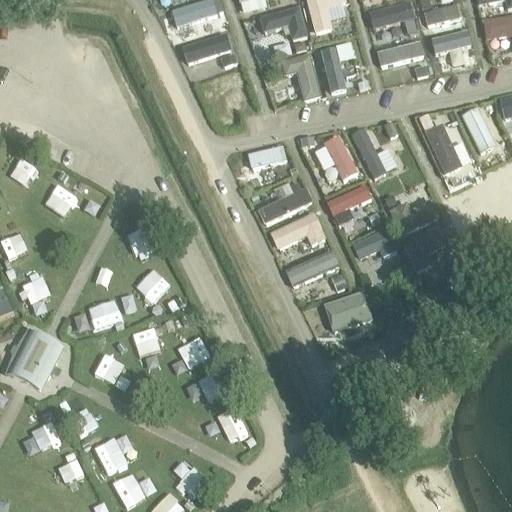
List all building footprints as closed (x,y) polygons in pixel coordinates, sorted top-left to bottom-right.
[(208,0),(169,13),(176,34),(216,20),(209,0),(208,0)] [(307,0),(317,38),(335,34),(329,11),(349,6),(347,0),(307,0)] [(511,0),(479,0),(484,19),(511,12),(511,0)] [(429,2),(420,4),(423,16),(432,14),(429,2)] [(370,31),(416,26),(414,8),(368,13),(370,31)] [(262,18),(265,35),(292,30),(294,44),(308,41),(303,11),(262,18)] [(511,18),(485,23),(488,44),(511,40),(511,18)] [(229,36),(183,50),(189,68),(235,54),(229,36)] [(474,43),(436,53),(441,74),(479,64),(474,43)] [(383,71),(425,60),(421,45),(379,56),(383,71)] [(322,53),(332,98),(348,94),(341,66),(356,62),(353,46),(322,53)] [(303,47),(293,49),(296,57),(305,54),(303,47)] [(303,104),(320,102),(316,59),(285,62),(286,79),(300,78),(303,104)] [(235,60),(222,64),(224,72),(237,67),(235,60)] [(425,71),(414,74),(417,82),(427,80),(425,71)] [(245,73),(204,86),(208,100),(249,87),(245,73)] [(367,85),(357,88),(359,95),(368,92),(367,85)] [(511,102),(500,105),(504,125),(511,123),(511,102)] [(481,111),(463,119),(481,158),(499,150),(481,111)] [(427,121),(420,124),(425,136),(433,132),(427,121)] [(427,135),(444,178),(445,178),(451,192),(478,182),(456,124),(427,135)] [(391,128),(385,131),(391,142),(396,139),(391,128)] [(399,172),(390,152),(378,158),(367,132),(353,137),(374,184),(399,172)] [(316,153),(326,174),(337,168),(345,184),(360,177),(343,140),(316,153)] [(313,142),(300,144),(301,152),(314,150),(313,142)] [(72,167),(79,146),(71,143),(63,164),(72,167)] [(253,174),(288,164),(284,148),(249,158),(253,174)] [(18,186),(26,166),(10,160),(3,180),(18,186)] [(254,203),(265,228),(313,207),(302,182),(254,203)] [(58,187),(45,207),(66,221),(79,201),(58,187)] [(356,222),(352,212),(374,202),(368,188),(329,205),(339,229),(356,222)] [(393,201),(384,205),(387,211),(396,207),(393,201)] [(271,237),(278,254),(308,241),(313,251),(328,244),(317,217),(271,237)] [(377,218),(368,222),(372,231),(381,227),(377,218)] [(441,232),(405,248),(417,277),(435,269),(430,257),(448,250),(441,232)] [(0,242),(13,270),(28,263),(15,235),(0,242)] [(136,258),(152,248),(144,235),(127,246),(136,258)] [(287,274),(293,289),(341,270),(335,254),(287,274)] [(402,266),(391,271),(395,279),(406,274),(402,266)] [(18,285),(24,308),(46,302),(40,280),(18,285)] [(163,280),(145,303),(153,310),(172,287),(163,280)] [(341,280),(332,284),(337,295),(346,292),(341,280)] [(0,289),(0,324),(13,318),(0,289)] [(327,306),(332,331),(371,323),(365,297),(327,306)] [(89,313),(94,334),(123,327),(118,305),(89,313)] [(134,338),(141,359),(163,353),(156,331),(134,338)] [(6,378),(39,396),(63,353),(29,337),(6,378)] [(180,350),(188,371),(211,362),(203,341),(180,350)] [(96,377),(115,388),(126,368),(107,357),(96,377)] [(217,377),(202,385),(211,403),(227,395),(217,377)] [(80,436),(98,423),(89,411),(71,424),(80,436)] [(232,444),(249,432),(234,411),(217,423),(232,444)] [(46,458),(65,449),(53,425),(34,434),(46,458)] [(127,443),(96,453),(103,474),(134,464),(127,443)] [(65,494),(85,485),(77,466),(57,475),(65,494)] [(205,493),(214,474),(202,469),(194,488),(205,493)] [(114,492),(126,511),(153,495),(141,475),(114,492)] [(167,497),(152,511),(183,511),(167,497)]
